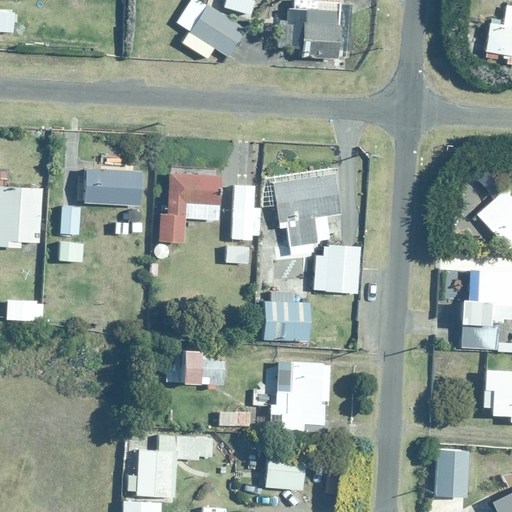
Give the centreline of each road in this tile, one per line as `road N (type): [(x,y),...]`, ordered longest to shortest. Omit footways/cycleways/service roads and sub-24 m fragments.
road 1 (residential): [(0,86),(408,109)]
road 2 (residential): [(408,109),(385,511)]
